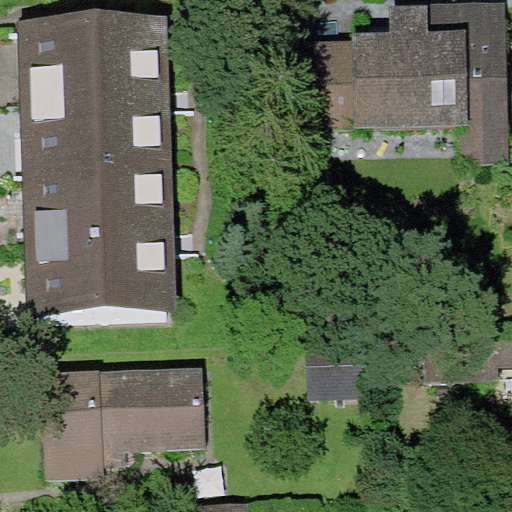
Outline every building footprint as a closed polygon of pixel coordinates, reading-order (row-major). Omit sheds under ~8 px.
[(313,132),(361,131),(361,107),(460,105),(461,165),(507,164),(503,13),(457,14),(458,23),(394,24),(395,51),(367,52),(311,54),(313,132)] [(39,179),(161,175),(158,67),(157,30),(34,34),(35,71),(26,71),(28,145),(38,145),(39,179)] [(161,175),(39,179),(40,213),(30,214),(32,288),(42,287),(43,325),(166,321),(163,227),(161,175)] [(511,334),(426,339),(428,384),(493,381),(492,366),(511,364),(511,334)] [(310,398),(368,395),(366,341),(307,344),(310,398)] [(51,481),(101,479),(100,454),(201,450),(198,378),(46,385),(47,406),(51,481)]
